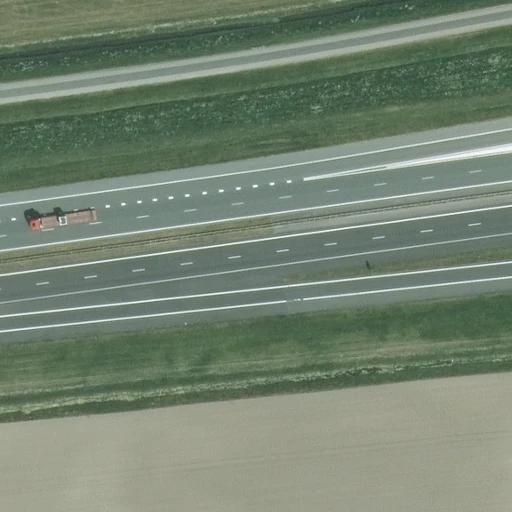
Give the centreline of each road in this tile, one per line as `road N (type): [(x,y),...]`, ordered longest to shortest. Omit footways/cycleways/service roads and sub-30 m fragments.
road 1 (tertiary): [(0,94),(511,11)]
road 2 (motorway): [(0,290),(511,220)]
road 3 (motorway): [(0,324),(511,269)]
road 4 (motorway): [(511,136),(302,172),(129,219)]
road 5 (motorway): [(511,167),(129,219)]
road 6 (motorway): [(129,219),(0,236)]
